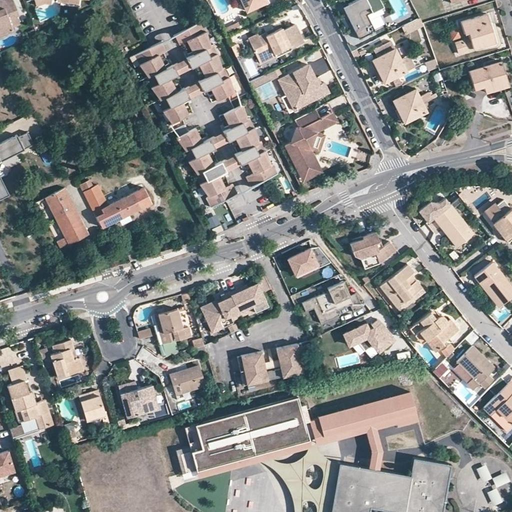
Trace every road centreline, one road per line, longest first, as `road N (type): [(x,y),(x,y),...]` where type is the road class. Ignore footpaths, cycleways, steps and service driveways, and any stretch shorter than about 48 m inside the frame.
road 1 (tertiary): [(103,296),(244,247),(382,183)]
road 2 (residential): [(511,352),(477,322),(396,215),(382,183)]
road 3 (residential): [(313,0),(399,176)]
road 4 (residential): [(103,296),(99,322),(112,351),(125,352),(130,340),(115,306)]
